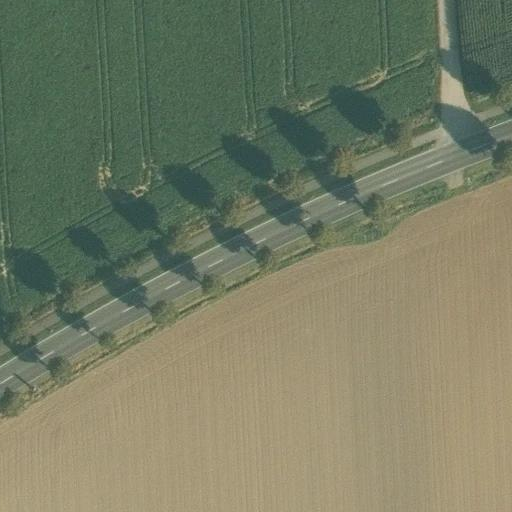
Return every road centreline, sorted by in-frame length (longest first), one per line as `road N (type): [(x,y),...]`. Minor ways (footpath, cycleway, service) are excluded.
road 1 (tertiary): [(0,390),(212,269),(511,140)]
road 2 (track): [(459,157),(450,0)]
